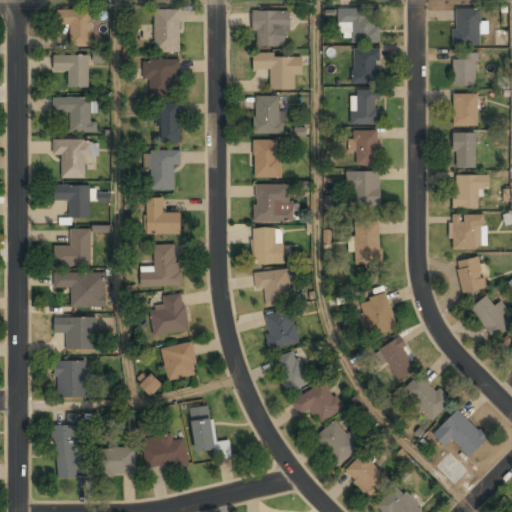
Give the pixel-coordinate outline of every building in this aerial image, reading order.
[(454,47),(480,47),(480,8),(454,8),(454,47)] [(90,10),(56,10),(56,25),(70,25),(70,44),(90,44),(90,10)] [(180,52),(180,10),(155,10),(155,52),(180,52)] [(352,44),(379,44),(379,10),(338,10),(338,26),(352,26),(352,44)] [(289,11),(254,11),(254,47),(289,47),(289,11)] [(353,50),(353,84),(380,84),(380,50),(353,50)] [(453,86),(476,86),(476,53),(461,53),(461,59),(453,59),(453,86)] [(302,76),(302,55),(253,55),(253,71),(270,71),(270,90),(295,90),(295,76),(302,76)] [(89,56),(53,56),(53,72),(67,72),(67,88),(89,88),(89,56)] [(172,75),(180,75),(180,60),(142,60),(143,80),(150,80),(150,97),(172,97),(172,75)] [(352,125),(378,125),(378,91),(352,91),(352,125)] [(453,127),(478,127),(478,95),(453,95),(453,127)] [(254,135),(283,135),(283,97),(254,97),(254,135)] [(70,133),(91,133),(91,99),(53,99),(53,114),(70,114),(70,133)] [(179,104),(159,105),(159,142),(180,142),(179,104)] [(354,166),(377,166),(377,131),(354,131),(354,166)] [(454,170),(476,170),(476,135),(454,135),(454,170)] [(61,156),(61,178),(88,178),(88,140),(53,141),(53,156),(61,156)] [(281,141),(253,141),(253,179),(281,179),(281,141)] [(180,167),(180,150),(144,151),(144,170),(152,170),(152,189),(173,189),(172,167),(180,167)] [(349,173),(349,208),(380,208),(380,173),(349,173)] [(489,190),(489,177),(454,176),(453,209),(478,210),(479,190),(489,190)] [(54,185),(54,201),(70,201),(70,222),(90,222),(90,185),(54,185)] [(253,222),(292,222),(292,185),(254,185),(253,222)] [(146,198),(146,234),(182,234),(182,213),(163,213),(163,198),(146,198)] [(451,249),(483,249),(483,216),(451,216),(451,249)] [(355,222),(356,265),(380,264),(379,222),(355,222)] [(252,229),(252,265),(282,265),(282,229),(252,229)] [(53,247),(53,266),(92,266),(92,230),(70,230),(70,247),(53,247)] [(180,286),(178,245),(153,246),(154,269),(140,269),(141,287),(180,286)] [(485,290),(480,258),(457,262),(462,294),(485,290)] [(264,289),(266,306),(293,304),(290,270),(254,273),(256,290),(264,289)] [(92,273),(53,273),(53,289),(70,289),(70,309),(92,309),(92,273)] [(150,309),(153,335),(189,331),(184,294),(163,297),(164,307),(150,309)] [(360,304),(374,338),(399,328),(385,294),(360,304)] [(508,328),(501,318),(508,312),(501,304),(495,308),(487,298),(471,310),(494,339),(508,328)] [(270,351),(300,344),(292,309),(263,315),(270,351)] [(65,335),(65,351),(94,351),(94,319),(54,318),(54,335),(65,335)] [(380,349),(395,381),(416,371),(401,339),(380,349)] [(166,381),(198,376),(193,343),(161,348),(166,381)] [(287,395),(311,384),(295,350),(272,361),(287,395)] [(86,362),(55,362),(55,398),(86,398),(86,362)] [(404,392),(433,421),(451,404),(422,375),(404,392)] [(149,395),(160,386),(152,376),(141,385),(149,395)] [(312,411),(319,424),(341,413),(328,383),(291,401),(298,417),(312,411)] [(459,410),(433,435),(445,447),(452,440),(470,457),(488,440),(459,410)] [(215,419),(194,419),(194,454),(230,454),(230,442),(215,441),(215,419)] [(315,441),(341,466),(360,447),(335,422),(315,441)] [(78,479),(76,426),(53,427),(55,480),(78,479)] [(185,440),(174,441),(173,437),(142,442),(146,471),(189,465),(185,440)] [(99,449),(99,475),(135,475),(135,449),(99,449)] [(372,499),(390,481),(362,455),(345,474),(372,499)] [(384,511),(423,511),(397,486),(378,506),(384,511)]
